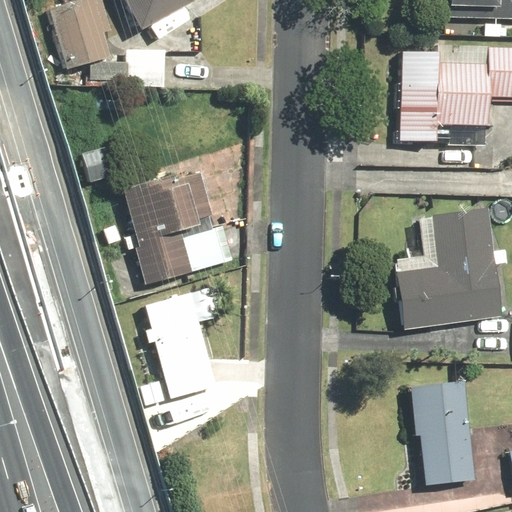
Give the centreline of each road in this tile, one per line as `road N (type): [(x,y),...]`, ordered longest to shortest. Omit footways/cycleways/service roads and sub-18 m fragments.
road 1 (residential): [(304,511),(293,391),(305,0)]
road 2 (motorway): [(0,56),(134,511)]
